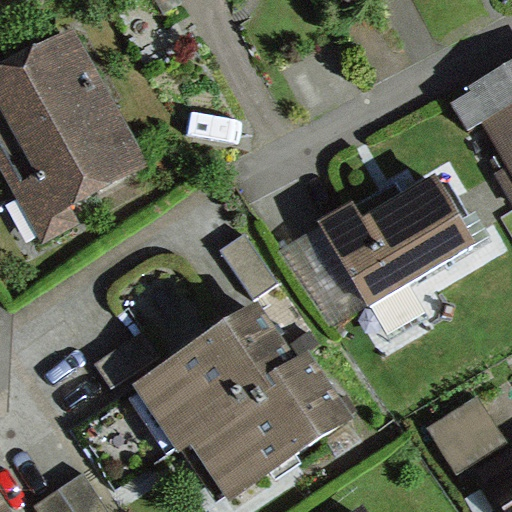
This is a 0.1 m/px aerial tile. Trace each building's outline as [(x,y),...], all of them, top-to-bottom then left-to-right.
[(70,211),(147,167),(72,37),(0,78),(0,169),(45,247),(80,227),(70,211)] [(511,71),(473,94),(476,98),(457,109),(470,132),(482,125),(509,171),(496,178),(511,205),(511,71)] [(370,317),(479,253),(436,181),(363,224),(355,210),(280,254),(327,333),(366,310),(370,317)] [(219,254),(252,303),(277,287),(243,238),(219,254)] [(299,364),(261,310),(136,394),(181,460),(192,452),(271,398),(264,388),(299,364)] [(94,365),(111,391),(165,358),(148,332),(94,365)] [(192,452),(229,506),(355,422),(310,356),(299,364),(264,388),(271,398),(192,452)] [(507,447),(478,403),(428,435),(457,479),(507,447)] [(511,511),(511,458),(482,476),(504,511),(511,511)] [(107,511),(83,477),(34,510),(35,511),(107,511)]
